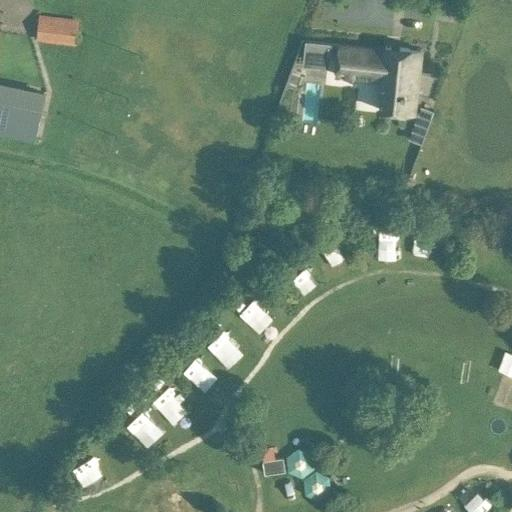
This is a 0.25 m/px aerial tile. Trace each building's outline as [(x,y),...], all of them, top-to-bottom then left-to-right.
[(40,17),(37,38),(76,43),(79,22),(40,17)] [(380,94),(379,106),(379,109),(381,109),(387,110),(414,113),(421,49),(400,47),(399,51),(390,50),(375,48),(339,44),(331,43),(306,41),(306,42),(305,48),(327,51),(327,54),(338,55),(336,67),(370,71),(370,78),(382,79),(380,94)] [(0,132),(34,140),(38,120),(44,93),(0,83),(0,132)] [(413,126),(426,131),(434,110),(421,105),(413,126)] [(412,233),(411,254),(436,255),(436,233),(412,233)] [(235,307),(250,322),(264,307),(249,292),(235,307)] [(220,356),(233,342),(219,330),(206,344),(220,356)] [(314,468),(312,452),(299,446),(286,455),(288,470),(303,477),(314,468)] [(331,491),(329,475),(315,469),(303,478),(305,493),(319,499),(331,491)]
